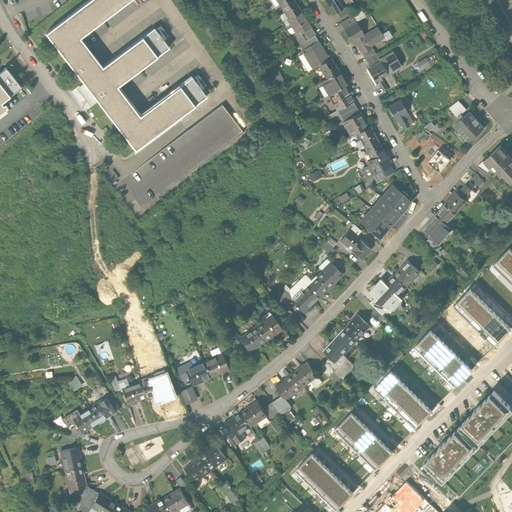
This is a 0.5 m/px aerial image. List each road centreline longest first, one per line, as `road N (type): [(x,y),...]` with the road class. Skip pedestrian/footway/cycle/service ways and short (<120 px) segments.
road 1 (residential): [(430,202),(308,337),(207,416)]
road 2 (residential): [(430,202),(309,0)]
road 3 (residential): [(349,511),(511,343)]
road 4 (residential): [(207,416),(110,446),(113,471),(135,481),(195,432)]
road 5 (residential): [(0,8),(98,151)]
road 6 (residential): [(418,0),(505,123)]
